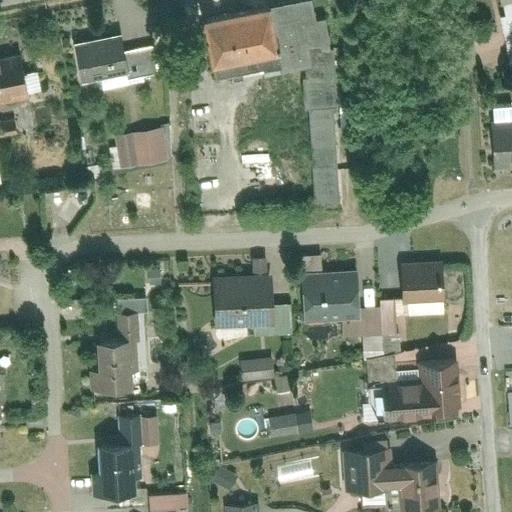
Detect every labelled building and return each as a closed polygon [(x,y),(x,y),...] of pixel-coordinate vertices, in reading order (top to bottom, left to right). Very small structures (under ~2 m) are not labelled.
[(309,0),(282,0),(265,3),(272,51),(257,53),(259,70),(300,64),(307,63),(304,44),(325,41),(321,15),(312,16),(309,0)] [(191,14),(198,62),(257,53),(272,51),(265,3),(191,14)] [(78,79),(126,66),(115,28),(67,40),(78,79)] [(307,63),(300,64),(301,105),(307,104),(334,104),(332,42),(325,41),(304,44),(307,63)] [(0,53),(0,101),(29,95),(19,50),(0,53)] [(337,191),(334,104),(307,104),(310,192),(337,191)] [(491,165),(511,163),(511,116),(488,118),(491,165)] [(117,133),(121,161),(162,154),(158,127),(117,133)] [(399,258),(401,298),(443,296),(441,256),(399,258)] [(338,314),(356,313),(355,304),(353,265),(298,268),(300,316),(338,314)] [(211,323),(272,320),(270,301),(269,267),(208,271),(211,323)] [(117,296),(118,310),(137,309),(147,308),(146,294),(117,296)] [(356,313),(338,314),(339,334),(395,331),(393,295),(377,296),(378,303),(355,304),(356,313)] [(288,300),(270,301),(272,320),(272,330),(290,329),(288,300)] [(88,386),(127,383),(126,367),(135,366),(133,337),(139,336),(137,309),(118,310),(109,310),(111,336),(89,337),(90,364),(86,364),(88,386)] [(374,381),(393,380),(392,353),(364,355),(366,381),(374,381)] [(239,376),(273,374),(272,354),(237,356),(239,376)] [(418,404),(456,402),(453,357),(415,359),(417,378),(418,404)] [(279,371),(283,391),(304,387),(300,367),(279,371)] [(418,404),(417,378),(393,380),(374,381),(376,416),(419,413),(418,404)] [(268,413),(272,435),(311,427),(307,406),(268,413)] [(89,490),(129,488),(128,470),(139,469),(137,441),(157,440),(155,411),(109,414),(111,440),(92,441),(94,469),(87,469),(89,490)] [(437,503),(434,457),(388,460),(387,443),(338,447),(341,488),(395,484),(397,506),(437,503)] [(146,491),(147,506),(175,504),(186,504),(185,489),(146,491)] [(223,502),(223,511),(258,511),(258,500),(223,502)]
